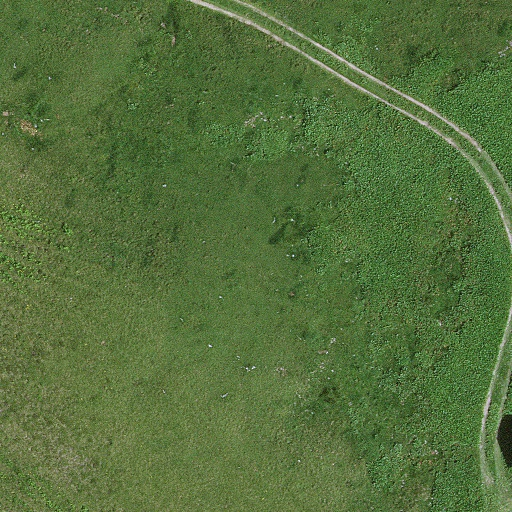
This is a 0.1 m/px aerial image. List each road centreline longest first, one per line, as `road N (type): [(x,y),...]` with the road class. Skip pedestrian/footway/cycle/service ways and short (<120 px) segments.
road 1 (track): [(511,214),(490,170),(452,133),(209,0)]
road 2 (track): [(511,492),(492,473),(511,337)]
